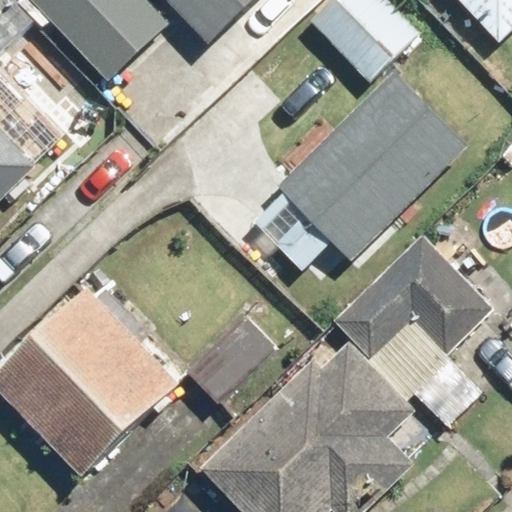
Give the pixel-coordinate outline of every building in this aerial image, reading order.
[(44,0),(125,81),(181,26),(154,0),(44,0)] [(186,0),(220,36),(258,0),(186,0)] [(395,0),(334,0),(315,18),(375,82),(427,34),(395,0)] [(511,0),(464,0),(509,44),(511,41),(511,0)] [(410,72),(291,191),(370,269),(489,150),(410,72)] [(0,218),(45,179),(0,128),(0,218)] [(511,311),(449,244),(203,472),(240,511),(321,511),(511,336),(511,311)] [(181,386),(97,291),(5,371),(89,466),(181,386)] [(227,399),(282,345),(244,307),(189,360),(227,399)]
